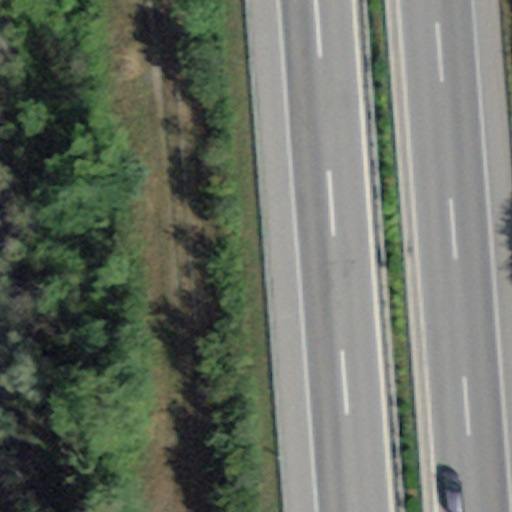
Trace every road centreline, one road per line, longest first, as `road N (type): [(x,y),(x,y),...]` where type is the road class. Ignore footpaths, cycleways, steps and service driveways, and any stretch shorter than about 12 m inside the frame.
road 1 (motorway): [(470,511),(432,0)]
road 2 (motorway): [(313,0),(351,511)]
road 3 (track): [(178,0),(190,113),(199,511)]
